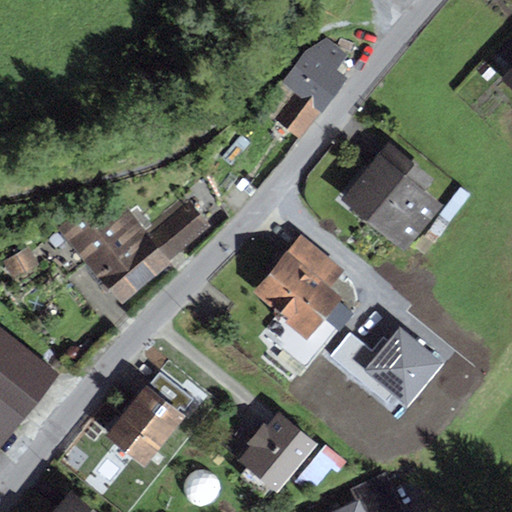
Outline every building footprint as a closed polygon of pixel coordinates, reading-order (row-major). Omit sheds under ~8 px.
[(349,55),(327,38),(305,51),(280,84),(295,95),(276,120),(300,138),(319,112),(322,113),(348,79),(344,75),(349,68),(343,63),(349,55)] [(511,68),(501,80),(511,89),(511,68)] [(435,180),(388,142),(341,201),(405,253),(443,206),(425,192),(435,180)] [(149,232),(124,200),(92,225),(82,214),(39,247),(52,261),(69,271),(83,259),(123,302),(172,263),(170,261),(212,227),(190,199),(149,232)] [(345,271),(301,236),(255,293),(288,319),(284,323),(308,342),(343,298),(331,288),(345,271)] [(39,266),(29,248),(3,262),(13,280),(39,266)] [(0,329),(0,447),(58,375),(0,329)] [(147,385),(105,436),(144,468),(185,417),(178,411),(180,409),(185,412),(195,400),(160,372),(150,385),(153,388),(152,390),(147,385)] [(318,445),(279,412),(268,426),(264,424),(247,444),(250,446),(238,461),(277,494),(318,445)] [(325,445),(300,476),(315,489),(332,468),(337,472),(346,462),(325,445)] [(355,502),(333,511),(401,511),(385,475),(350,491),(355,502)] [(98,511),(71,490),(53,511),(98,511)]
